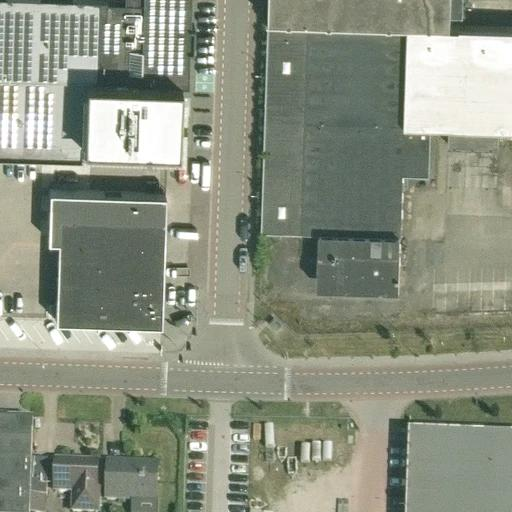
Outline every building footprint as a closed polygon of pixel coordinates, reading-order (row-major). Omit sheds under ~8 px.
[(0,0),(0,71),(84,75),(186,78),(188,0),(0,0)] [(268,0),(268,19),(267,65),(261,231),(301,233),(301,232),(319,232),(318,280),(399,283),(400,235),(401,235),(404,173),(430,174),(431,125),(449,126),(448,144),(498,146),(499,127),(511,127),(511,26),(451,24),(451,0),(268,0)] [(0,153),(82,156),(82,142),(84,75),(0,71),(0,153)] [(186,78),(84,75),(82,142),(177,145),(180,80),(186,80),(186,78)] [(48,189),(46,239),(56,239),(53,319),(159,322),(163,217),(164,193),(48,189)] [(449,328),(511,327),(511,272),(449,273),(449,328)] [(0,511),(30,511),(31,496),(32,461),(33,421),(0,419),(0,511)] [(511,511),(511,438),(409,434),(406,511),(511,511)] [(32,461),(31,496),(46,497),(48,461),(32,461)] [(55,492),(71,493),(70,511),(96,511),(97,493),(98,463),(56,461),(55,492)] [(106,500),(157,502),(158,465),(108,463),(106,500)]
